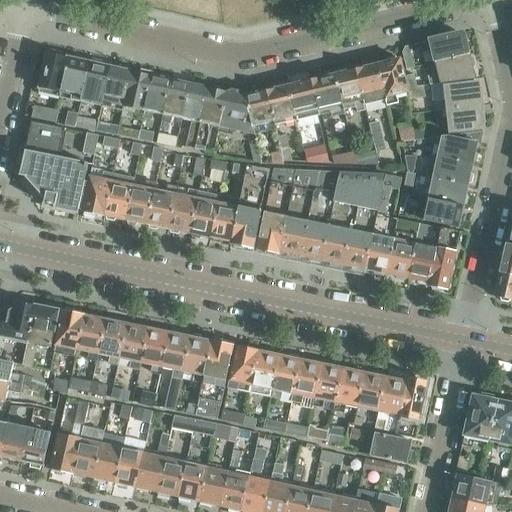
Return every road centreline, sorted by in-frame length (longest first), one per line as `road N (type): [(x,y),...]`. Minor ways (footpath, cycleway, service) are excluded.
road 1 (residential): [(459,339),(0,242)]
road 2 (residential): [(465,0),(239,54),(25,7)]
road 3 (residential): [(459,339),(511,118)]
road 4 (residential): [(422,511),(459,339)]
